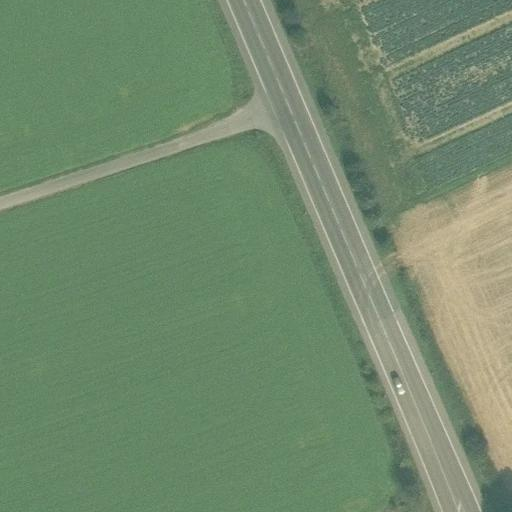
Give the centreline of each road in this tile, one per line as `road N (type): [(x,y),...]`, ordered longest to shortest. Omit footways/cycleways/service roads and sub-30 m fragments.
road 1 (secondary): [(456,511),(289,110)]
road 2 (unclassified): [(0,204),(289,110)]
